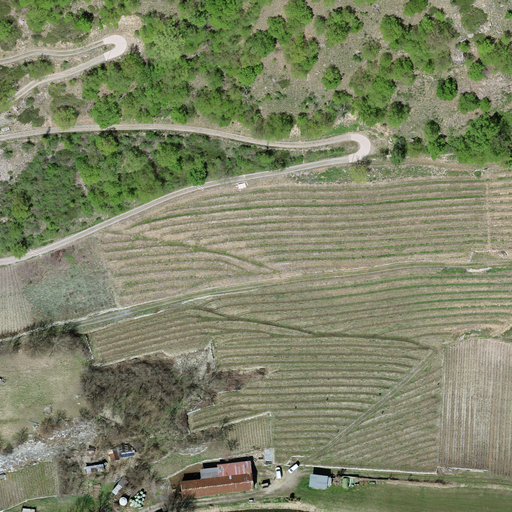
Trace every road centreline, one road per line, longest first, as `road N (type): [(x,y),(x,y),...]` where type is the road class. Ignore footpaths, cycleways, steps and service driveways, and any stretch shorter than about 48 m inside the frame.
road 1 (track): [(0,335),(195,294),(435,263),(511,262)]
road 2 (track): [(360,155),(365,144),(352,136),(291,145),(181,127),(0,137)]
road 3 (track): [(0,261),(198,186),(360,155)]
road 4 (track): [(511,484),(311,472),(263,494),(159,511)]
road 5 (track): [(0,107),(121,46),(115,38),(0,61)]
